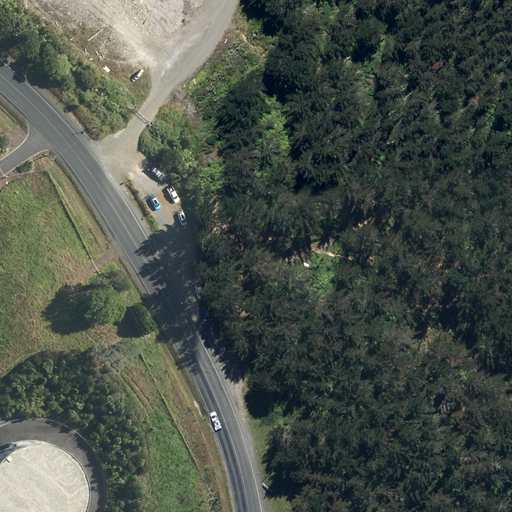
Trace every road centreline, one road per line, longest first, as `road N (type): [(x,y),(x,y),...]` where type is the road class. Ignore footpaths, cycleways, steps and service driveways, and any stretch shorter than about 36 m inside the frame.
road 1 (tertiary): [(0,75),(94,177),(156,280),(228,433),(246,511)]
road 2 (track): [(218,29),(273,65),(314,167),(365,248),(463,316),(511,364)]
road 3 (track): [(111,156),(159,192),(186,257),(198,310),(197,355)]
road 4 (track): [(94,177),(236,0)]
